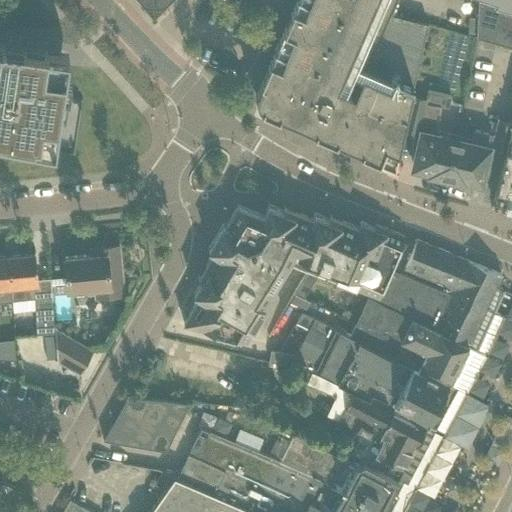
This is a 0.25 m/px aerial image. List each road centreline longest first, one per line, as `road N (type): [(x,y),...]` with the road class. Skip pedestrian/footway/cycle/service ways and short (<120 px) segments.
road 1 (unclassified): [(36,511),(173,276),(177,247),(156,190)]
road 2 (residential): [(511,254),(314,176),(207,107)]
road 3 (residential): [(156,190),(0,207)]
road 4 (residential): [(207,107),(101,0)]
